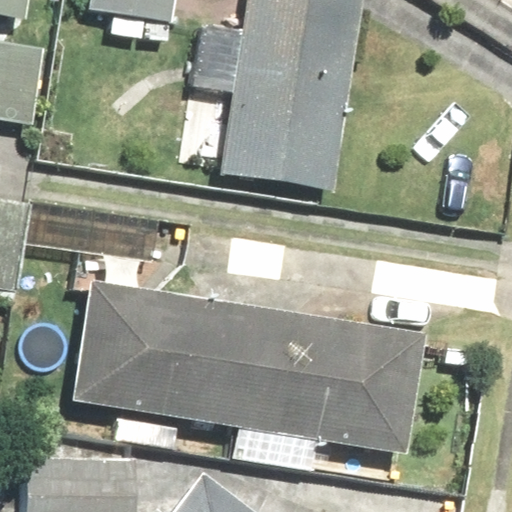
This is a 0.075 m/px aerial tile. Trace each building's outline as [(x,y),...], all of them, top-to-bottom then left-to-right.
[(0,0),(0,125),(25,129),(36,52),(0,46),(0,21),(17,24),(20,0),(0,0)] [(167,0),(80,0),(78,13),(163,26),(167,0)] [(352,0),(237,0),(210,179),(323,196),(352,0)] [(20,208),(0,204),(0,293),(6,295),(20,208)] [(17,247),(146,265),(152,223),(23,205),(17,247)] [(414,338),(79,284),(58,406),(110,415),(105,449),(154,457),(155,452),(165,453),(170,424),(227,434),(222,462),(301,475),(306,447),(393,461),(414,338)] [(125,511),(127,463),(17,460),(16,511),(5,511),(4,511),(125,511)] [(237,511),(192,477),(164,511),(237,511)]
